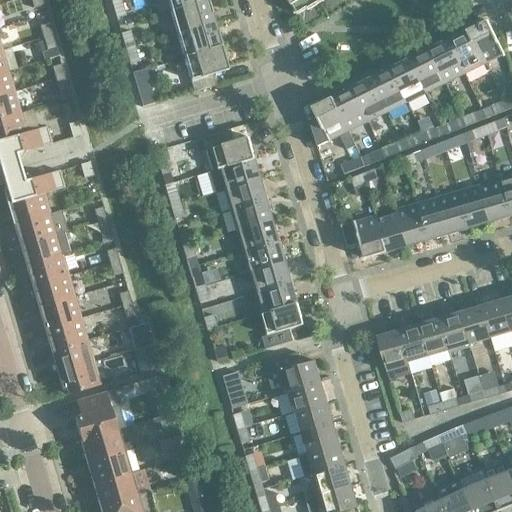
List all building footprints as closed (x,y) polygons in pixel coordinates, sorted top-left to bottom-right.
[(31,0),(34,10),(44,7),(41,0),(31,0)] [(166,0),(170,12),(208,1),(208,0),(166,0)] [(307,11),(319,4),(316,0),(287,0),(297,16),(307,10),(307,11)] [(121,1),(111,4),(116,20),(125,17),(121,1)] [(170,12),(177,35),(210,25),(214,24),(211,14),(212,14),(208,1),(170,12)] [(485,23),(467,32),(484,65),(502,56),(503,57),(504,57),(487,22),(486,22),(484,22),(485,23)] [(52,37),(49,24),(39,27),(43,39),(52,37)] [(214,24),(210,25),(177,35),(184,58),(222,47),(218,34),(217,34),(214,24)] [(125,50),(134,48),(130,32),(120,35),(125,50)] [(447,41),(465,75),(484,65),(467,32),(450,40),(449,40),(447,41)] [(52,37),(43,39),(47,52),(56,49),(52,37)] [(445,85),(465,75),(447,41),(446,42),(428,51),(445,85)] [(226,60),(222,47),(184,58),(194,94),(216,87),(212,75),(228,71),(225,60),(226,60)] [(139,63),(134,48),(125,50),(129,66),(139,63)] [(409,60),(426,94),(445,85),(428,51),(411,59),(409,60)] [(407,61),(390,70),(406,104),(426,94),(409,60),(407,61)] [(65,78),(61,65),(51,68),(55,81),(65,78)] [(406,104),(390,70),(372,79),(372,78),(370,79),(387,113),(406,104)] [(7,73),(0,74),(0,97),(13,93),(7,73)] [(65,78),(55,81),(59,94),(68,91),(65,78)] [(368,81),(351,89),(368,123),(387,113),(370,79),(368,80),(368,81)] [(368,123),(351,89),(334,98),(333,97),(331,98),(348,133),(349,132),(368,123)] [(155,103),(151,91),(138,95),(142,107),(155,103)] [(13,93),(0,97),(0,119),(20,114),(13,93)] [(312,109),(318,122),(310,126),(318,148),(329,142),(329,144),(330,143),(330,142),(340,137),(347,151),(356,147),(349,132),(348,133),(331,98),(329,99),(330,100),(312,109)] [(511,99),(503,103),(506,112),(511,109),(511,99)] [(491,108),(494,117),(506,112),(503,103),(491,108)] [(0,169),(1,174),(20,169),(16,155),(51,145),(46,128),(25,134),(20,114),(0,119),(0,169)] [(474,114),(462,119),(466,128),(478,123),(474,114)] [(466,128),(462,119),(450,124),(454,133),(466,128)] [(68,125),(72,139),(82,136),(78,122),(68,125)] [(495,123),(483,127),(487,136),(499,131),(495,123)] [(483,127),(471,132),(475,141),(487,136),(483,127)] [(434,130),(422,135),(425,144),(437,139),(434,130)] [(203,139),(213,172),(219,170),(255,160),(249,138),(235,143),(231,131),(203,139)] [(425,144),(422,135),(410,140),(413,149),(425,144)] [(455,139),(443,143),(446,152),(458,147),(455,139)] [(431,148),(434,157),(446,152),(443,143),(431,148)] [(393,146),(381,151),(385,160),(397,155),(393,146)] [(156,153),(155,153),(156,154),(159,164),(168,161),(170,158),(167,149),(156,153)] [(381,151),(370,156),(373,164),(385,160),(381,151)] [(414,155),(402,159),(406,168),(418,163),(414,155)] [(361,159),(351,163),(341,167),(344,176),(365,168),(361,159)] [(219,170),(213,172),(208,173),(214,194),(225,191),(261,180),(255,160),(219,170)] [(94,177),(90,163),(80,166),(84,179),(94,177)] [(13,226),(49,215),(43,195),(64,189),(59,172),(24,182),(20,169),(1,174),(5,188),(3,192),(7,205),(13,226)] [(374,170),(362,175),(366,184),(378,179),(374,170)] [(179,178),(183,195),(210,189),(206,171),(179,178)] [(366,184),(362,175),(350,180),(354,189),(366,184)] [(511,177),(500,181),(510,217),(511,216),(511,177)] [(225,191),(231,212),(267,201),(261,180),(225,191)] [(479,187),(490,223),(510,217),(500,181),(479,187)] [(479,187),(458,193),(469,229),(490,223),(479,187)] [(168,195),(171,207),(180,204),(177,192),(168,195)] [(458,193),(438,199),(448,235),(469,229),(458,193)] [(428,241),(448,235),(438,199),(417,205),(428,241)] [(267,201),(231,212),(237,233),(273,222),(267,201)] [(184,217),(180,204),(171,207),(175,219),(184,217)] [(407,247),(428,241),(417,205),(396,212),(397,216),(407,247)] [(107,221),(103,208),(93,211),(97,224),(107,221)] [(49,215),(13,226),(19,247),(63,234),(67,232),(61,212),(49,215)] [(397,216),(377,222),(386,254),(407,247),(397,216)] [(340,227),(347,249),(361,245),(365,260),(386,254),(377,222),(376,217),(355,223),(355,222),(340,227)] [(107,221),(97,224),(101,236),(110,234),(107,221)] [(273,222),(237,233),(243,253),(280,243),(273,222)] [(63,234),(19,247),(25,267),(61,257),(69,254),(63,234)] [(180,236),(183,249),(193,246),(189,234),(180,236)] [(243,253),(250,274),(286,263),(280,243),(243,253)] [(196,258),(193,246),(183,249),(187,261),(196,258)] [(109,265),(119,262),(115,249),(106,252),(109,265)] [(61,257),(25,267),(31,288),(67,277),(61,257)] [(119,262),(109,265),(113,278),(122,275),(119,262)] [(292,284),(286,263),(250,274),(256,295),(292,284)] [(192,278),(196,290),(205,287),(201,275),(192,278)] [(67,277),(31,288),(38,309),(74,298),(67,277)] [(262,315),(298,305),(292,284),(256,295),(262,315)] [(208,300),(205,287),(196,290),(199,302),(208,300)] [(118,295),(122,308),(131,305),(127,292),(118,295)] [(74,298),(38,309),(44,331),(80,320),(74,298)] [(511,332),(511,298),(502,302),(511,333),(511,332)] [(511,333),(502,302),(481,308),(490,339),(511,333)] [(122,308),(125,320),(128,329),(138,327),(131,305),(122,308)] [(290,330),(304,326),(298,305),(262,315),(268,336),(262,338),(265,350),(293,342),(290,330)] [(490,339),(481,308),(460,314),(470,345),(490,339)] [(471,348),(470,345),(460,314),(440,320),(449,351),(448,351),(449,355),(471,348)] [(204,319),(208,331),(217,329),(213,316),(204,319)] [(50,352),(86,342),(80,320),(44,331),(50,352)] [(449,351),(440,320),(419,326),(428,357),(448,351),(449,351)] [(147,324),(138,327),(128,329),(135,351),(154,346),(147,324)] [(428,357),(419,326),(398,332),(408,363),(428,357)] [(377,338),(390,384),(392,383),(395,382),(398,378),(410,375),(412,375),(408,363),(398,332),(377,338)] [(86,342),(50,352),(57,374),(93,364),(86,342)] [(214,352),(218,365),(230,361),(226,348),(214,352)] [(321,383),(315,362),(292,369),(288,357),(265,364),(268,376),(275,397),(286,393),(321,383)] [(64,385),(67,396),(100,386),(93,364),(57,374),(60,386),(64,385)] [(286,393),(293,414),(293,415),(296,414),(296,413),(327,404),(321,383),(286,393)] [(483,390),(486,400),(500,396),(498,386),(483,390)] [(247,404),(242,388),(228,393),(233,408),(247,404)] [(74,419),(81,442),(117,431),(110,410),(119,407),(114,392),(116,391),(115,390),(77,402),(81,417),(75,419),(75,418),(74,419)] [(469,395),(471,404),(486,400),(483,390),(469,395)] [(426,407),(427,407),(440,403),(436,392),(424,395),(423,396),(426,407)] [(456,398),(442,403),(444,412),(459,408),(456,398)] [(444,412),(442,403),(440,403),(427,407),(430,416),(444,412)] [(296,413),(296,414),(302,434),(333,425),(327,404),(296,413)] [(489,416),(492,424),(508,417),(505,410),(489,416)] [(233,416),(237,430),(245,428),(253,426),(249,411),(233,416)] [(402,424),(415,421),(412,411),(400,415),(402,424)] [(489,416),(472,423),(475,430),(492,424),(489,416)] [(168,429),(164,417),(152,420),(156,432),(168,429)] [(333,425),(302,434),(308,455),(339,445),(333,425)] [(245,428),(237,430),(241,445),(249,443),(245,428)] [(459,437),(456,429),(439,436),(443,444),(459,437)] [(83,451),(87,464),(123,453),(117,431),(81,442),(84,442),(86,450),(83,451)] [(439,436),(423,443),(427,451),(443,444),(439,436)] [(174,451),(171,439),(159,442),(162,454),(174,451)] [(339,445),(308,455),(298,457),(304,478),(314,475),(346,466),(339,445)] [(412,449),(410,450),(390,460),(396,470),(418,459),(412,449)] [(93,472),(90,473),(93,485),(130,475),(123,453),(87,464),(90,463),(93,472)] [(245,457),(249,472),(257,470),(253,455),(245,457)] [(172,475),(187,471),(184,459),(169,463),(172,475)] [(487,482),(498,511),(499,511),(511,507),(511,479),(510,474),(506,462),(482,471),(487,482)] [(346,466),(314,475),(320,496),(352,487),(346,466)] [(249,472),(254,486),(261,484),(257,470),(249,472)] [(96,495),(100,507),(150,493),(143,471),(130,475),(93,485),(94,486),(97,485),(99,494),(96,495)] [(301,492),(299,478),(276,482),(279,496),(301,492)] [(445,511),(472,511),(464,492),(459,482),(436,492),(437,494),(441,503),(445,511)] [(498,511),(487,482),(464,492),(472,511),(498,511)] [(341,511),(358,507),(352,487),(320,496),(317,496),(317,497),(305,501),(308,511),(341,511)] [(155,511),(150,493),(100,507),(101,511),(155,511)] [(276,493),(257,499),(261,511),(265,511),(281,508),(276,493)] [(417,511),(445,511),(441,503),(437,494),(415,505),(417,511)] [(183,511),(197,511),(194,500),(182,504),(183,511)]
